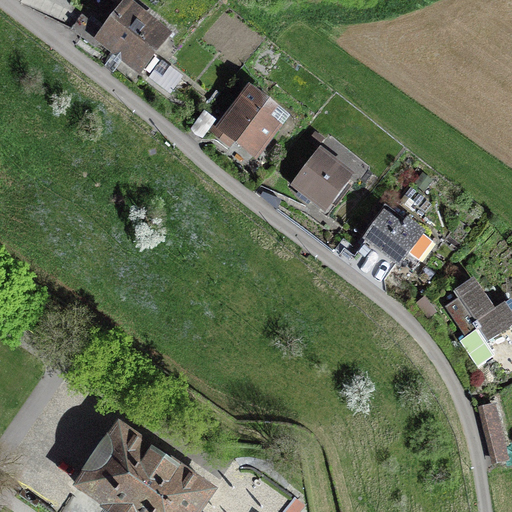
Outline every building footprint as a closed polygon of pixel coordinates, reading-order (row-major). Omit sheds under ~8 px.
[(101,40),(144,73),(154,59),(150,56),(165,36),(127,6),(105,34),(101,40)] [(94,48),(101,40),(105,34),(82,17),(72,30),(94,48)] [(181,79),(160,63),(149,76),(170,93),(181,79)] [(235,138),(255,154),(283,118),(250,92),(228,121),(222,117),(211,131),(230,145),(235,138)] [(294,184),(325,209),(353,175),(321,150),(294,184)] [(354,255),(385,279),(407,250),(419,259),(432,242),(406,222),(402,228),(385,215),(354,255)] [(474,279),(454,292),(458,299),(447,306),(466,337),(460,341),(477,368),(492,358),(499,371),(509,371),(511,369),(511,330),(510,326),(511,324),(511,315),(504,303),(493,310),(474,279)] [(493,405),(482,408),(495,463),(507,460),(493,405)] [(197,511),(212,492),(119,428),(110,441),(108,440),(86,472),(88,474),(78,487),(106,506),(104,508),(110,511),(197,511)]
